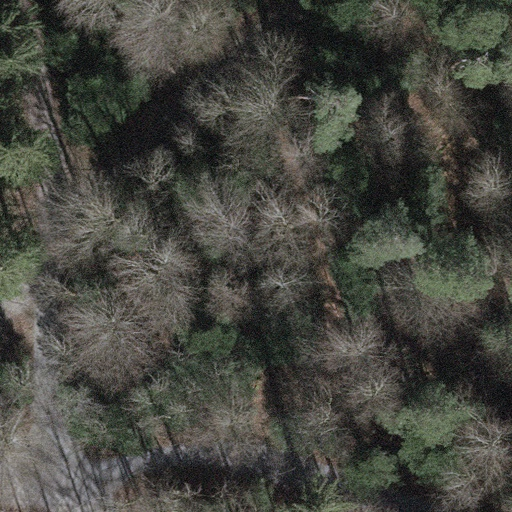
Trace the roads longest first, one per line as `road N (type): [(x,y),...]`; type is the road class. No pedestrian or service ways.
road 1 (track): [(11,0),(65,208),(58,481)]
road 2 (track): [(0,309),(65,208),(243,49),(325,0)]
road 3 (track): [(402,511),(265,464),(58,481)]
